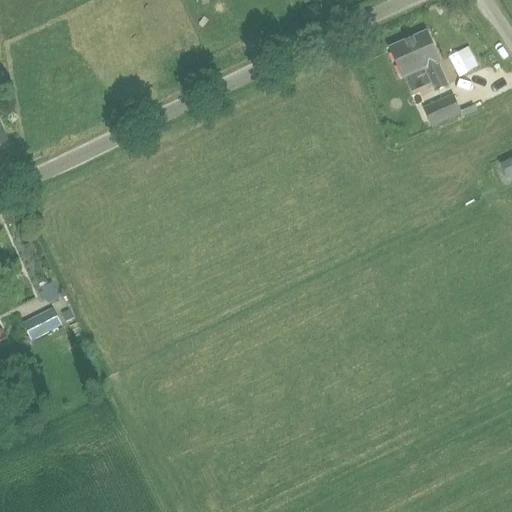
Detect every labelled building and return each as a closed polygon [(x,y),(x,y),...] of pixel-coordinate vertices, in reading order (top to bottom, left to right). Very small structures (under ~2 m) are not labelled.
[(434,94),(449,86),(425,33),(389,49),(402,78),(423,69),(434,94)] [(422,109),(431,128),(461,114),(452,95),(422,109)] [(0,122),(0,146),(9,142),(0,122)] [(511,158),(499,165),(505,179),(511,176),(511,158)] [(32,327),(51,327),(52,313),(32,313),(32,327)]
